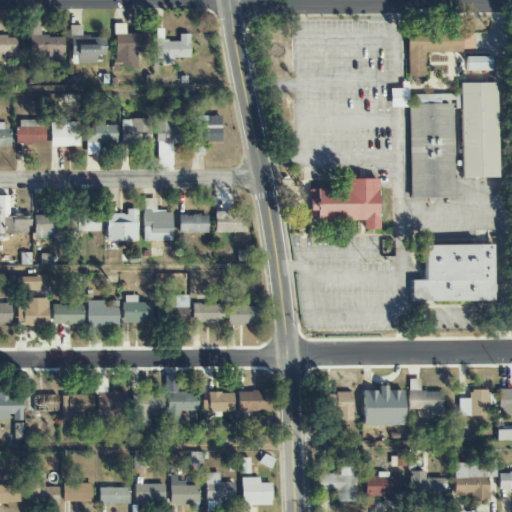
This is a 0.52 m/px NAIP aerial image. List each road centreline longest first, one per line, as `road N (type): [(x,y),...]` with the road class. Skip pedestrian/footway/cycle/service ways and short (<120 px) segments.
road 1 (tertiary): [(228,0),(282,279),(297,511)]
road 2 (residential): [(0,360),(511,353)]
road 3 (residential): [(0,1),(396,0)]
road 4 (residential): [(0,180),(264,178)]
